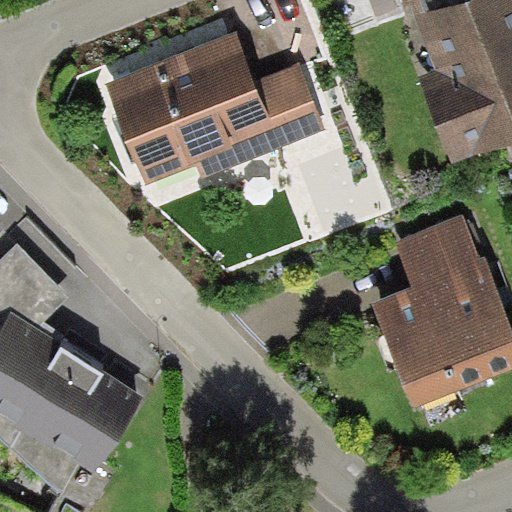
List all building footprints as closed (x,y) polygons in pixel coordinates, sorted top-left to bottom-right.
[(511,0),(419,0),(413,2),(435,59),(421,64),(454,152),(511,129),(511,0)] [(238,19),(108,69),(149,174),(197,156),(203,171),(285,139),(258,71),(238,19)] [(300,54),(258,71),(285,139),(327,122),(300,54)] [(396,233),(410,271),(480,244),(466,206),(396,233)] [(69,285),(19,233),(0,251),(0,313),(12,296),(39,314),(69,285)] [(410,271),(373,285),(416,396),(511,359),(511,308),(486,241),(480,244),(410,271)] [(39,314),(12,296),(0,313),(0,394),(94,458),(145,385),(104,357),(106,354),(63,324),(60,328),(39,314)]
